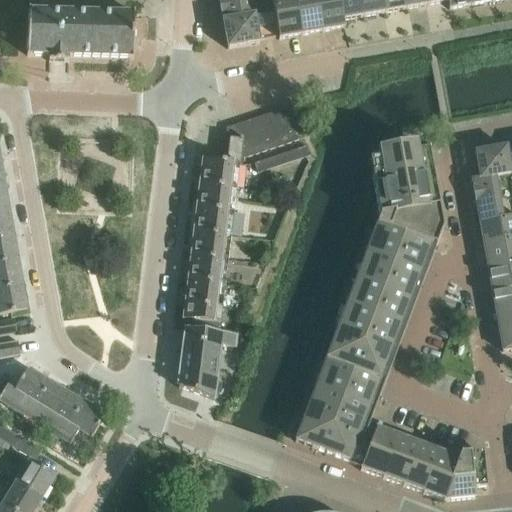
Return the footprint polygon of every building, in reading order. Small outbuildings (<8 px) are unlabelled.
[(49,59),(48,65),(68,65),(68,60),(133,62),(134,16),(50,14),(47,0),(28,0),(30,13),(28,13),(26,59),(49,59)] [(217,0),(222,25),(246,21),(245,20),(241,0),(217,0)] [(270,0),(274,15),(279,43),(301,39),(293,0),(270,0)] [(315,0),(293,0),(301,39),(322,35),(315,0)] [(337,0),(315,0),(322,35),(344,31),(343,24),(342,24),(337,0)] [(337,0),(342,24),(343,24),(363,20),(359,0),(337,0)] [(381,0),(359,0),(363,20),(384,16),(381,0)] [(403,0),(381,0),(384,16),(406,12),(403,0)] [(425,0),(403,0),(406,12),(427,9),(425,0)] [(425,0),(427,9),(447,5),(448,5),(447,0),(425,0)] [(469,0),(447,0),(448,5),(447,5),(449,12),(471,8),(469,0)] [(491,0),(469,0),(471,8),(492,5),(491,0)] [(274,15),(245,20),(246,21),(222,25),(227,52),(259,46),(258,44),(278,40),(278,43),(279,43),(274,15)] [(293,108),(236,128),(240,141),(243,141),(242,147),(244,152),(301,132),(293,108)] [(186,323),(185,331),(219,335),(239,168),(242,169),(243,161),(304,141),(301,132),(244,152),(242,147),(243,141),(240,141),(236,128),(226,131),(225,141),(224,141),(221,165),(201,163),(182,323),(186,323)] [(416,148),(388,153),(377,155),(368,165),(373,192),(379,222),(295,445),(361,470),(360,473),(362,474),(379,429),(370,426),(442,234),(442,233),(428,155),(426,155),(425,151),(417,152),(416,148)] [(310,158),(307,149),(254,166),(257,176),(310,158)] [(506,150),(474,155),(479,181),(494,179),(494,180),(495,179),(495,180),(511,177),(511,156),(508,157),(506,150)] [(471,183),(479,226),(502,222),(502,221),(495,180),(495,179),(494,180),(494,179),(479,181),(471,183)] [(4,187),(0,187),(0,213),(9,212),(4,187)] [(9,212),(0,213),(0,239),(13,237),(9,212)] [(502,222),(479,226),(483,248),(511,242),(511,219),(502,221),(502,222)] [(13,237),(0,239),(0,265),(18,263),(13,237)] [(511,242),(483,248),(487,269),(511,264),(511,242)] [(18,263),(0,265),(0,291),(22,288),(18,263)] [(511,264),(487,269),(490,290),(511,286),(511,264)] [(511,286),(490,290),(494,311),(511,308),(511,286)] [(22,288),(0,291),(0,318),(27,313),(22,288)] [(511,308),(494,311),(498,333),(511,330),(511,308)] [(0,324),(0,338),(15,336),(13,322),(0,324)] [(511,330),(498,333),(502,355),(511,352),(511,330)] [(219,335),(185,331),(178,391),(213,403),(213,400),(217,401),(222,386),(215,385),(220,349),(234,351),(235,337),(219,335)] [(0,362),(18,359),(18,360),(20,359),(17,344),(16,344),(0,347),(0,362)] [(78,434),(91,442),(105,420),(27,372),(14,393),(7,389),(0,399),(0,405),(32,425),(69,448),(68,448),(69,449),(78,434)] [(41,454),(0,428),(0,442),(30,462),(29,463),(34,466),(41,454)] [(379,429),(362,474),(382,482),(383,482),(398,441),(379,434),(381,430),(379,429)] [(398,441),(383,482),(383,483),(384,482),(402,489),(402,490),(403,490),(418,448),(398,441)] [(418,448),(403,490),(404,490),(422,497),(423,498),(439,456),(418,448)] [(439,456),(423,498),(424,498),(424,497),(443,504),(442,505),(443,505),(459,464),(457,463),(439,456)] [(459,464),(443,505),(444,506),(444,505),(474,502),(473,493),(486,492),(482,456),(460,458),(457,463),(459,464)] [(29,463),(15,486),(41,502),(55,479),(34,466),(29,463)] [(15,486),(2,507),(9,511),(34,511),(41,502),(15,486)]
